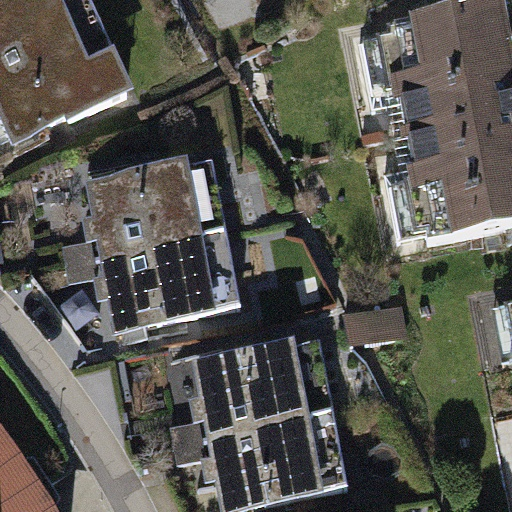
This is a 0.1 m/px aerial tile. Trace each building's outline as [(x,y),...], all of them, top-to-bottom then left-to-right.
[(0,0),(0,144),(1,147),(129,87),(87,0),(0,0)] [(511,8),(387,31),(426,244),(511,228),(511,8)] [(215,157),(73,181),(100,334),(242,310),(215,157)] [(320,334),(174,359),(200,511),(241,511),(347,494),(320,334)] [(7,435),(0,427),(0,511),(56,511),(44,489),(7,435)]
